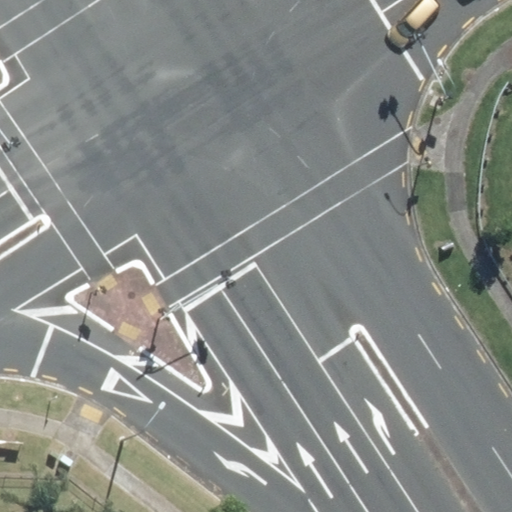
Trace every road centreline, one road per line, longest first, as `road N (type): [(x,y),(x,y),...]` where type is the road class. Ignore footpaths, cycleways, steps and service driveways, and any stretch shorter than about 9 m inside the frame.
road 1 (secondary): [(267,96),(511,474)]
road 2 (secondary): [(405,511),(163,165)]
road 3 (secondary): [(298,511),(107,380),(0,344)]
road 4 (secondary): [(163,165),(0,276)]
road 5 (tertiary): [(413,0),(267,96)]
road 6 (tertiary): [(99,82),(213,10)]
road 7 (secondary): [(0,159),(99,82)]
road 8 (tertiary): [(267,96),(163,165)]
